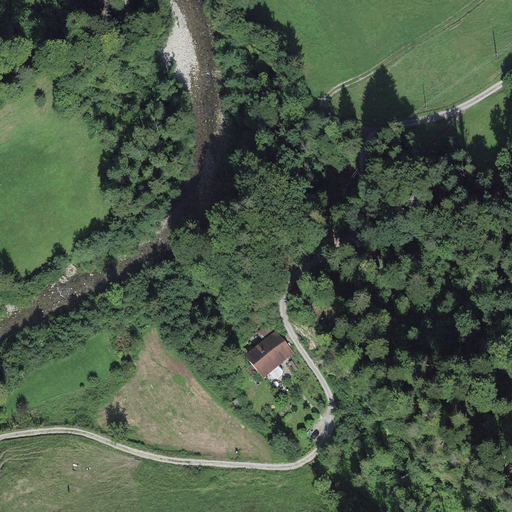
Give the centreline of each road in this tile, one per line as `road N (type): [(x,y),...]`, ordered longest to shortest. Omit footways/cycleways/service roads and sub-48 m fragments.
road 1 (track): [(511,78),(453,111),(370,129),(364,227),(298,272),(284,292),(285,321),(331,402),(329,431),(311,456),(269,467),(179,462),(50,430),(0,439)]
road 2 (track): [(479,0),(326,97),(324,108),(336,120),(370,129)]
